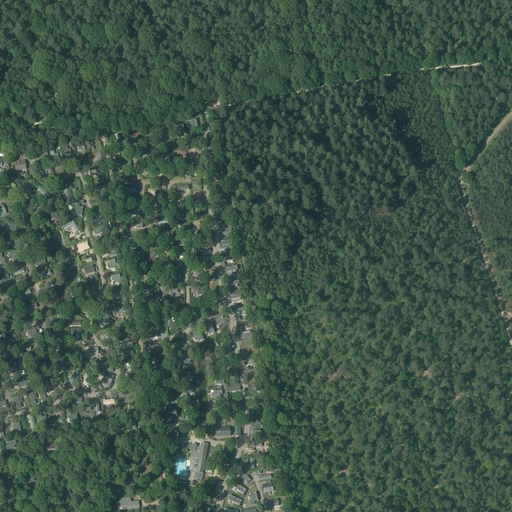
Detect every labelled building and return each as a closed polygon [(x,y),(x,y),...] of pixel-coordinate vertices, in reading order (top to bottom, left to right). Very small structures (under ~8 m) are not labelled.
[(194,129),(198,128),(196,120),(192,121),(193,123),(189,123),(191,132),(195,131),(194,129)] [(181,135),(185,134),(184,126),(179,127),(180,129),(177,129),(178,138),(182,137),(181,135)] [(151,140),(155,139),(153,131),(149,132),(149,134),(146,134),(148,143),(151,142),(151,140)] [(169,132),(166,133),(166,132),(165,133),(161,134),(162,138),(161,138),(162,141),(172,139),(171,136),(170,136),(169,132)] [(46,151),(30,154),(31,161),(47,158),(46,151)] [(26,170),(24,161),(13,163),(15,172),(26,170)] [(192,166),(185,170),(189,176),(196,172),(192,166)] [(38,167),(35,169),(40,176),(41,176),(44,175),(38,167)] [(133,176),(123,177),(124,182),(125,182),(126,184),(135,184),(134,179),(133,176)] [(33,197),(25,186),(21,188),(28,200),(33,197)] [(39,187),(37,191),(40,193),(42,194),(45,196),(47,193),(39,187)] [(153,187),(151,190),(156,193),(159,194),(161,195),(162,191),(153,187)] [(69,191),(65,193),(69,204),(73,202),(69,191)] [(78,215),(82,216),(83,209),(79,208),(80,205),(76,205),(75,209),(76,209),(75,212),(78,213),(78,215)] [(100,208),(95,219),(100,221),(104,210),(100,208)] [(57,219),(55,213),(53,214),(51,209),(47,210),(50,221),(57,219)] [(39,211),(34,214),(38,223),(44,220),(39,211)] [(230,215),(229,211),(219,214),(220,218),(219,218),(220,220),(229,218),(229,215),(230,215)] [(73,222),(63,228),(65,231),(73,227),(76,232),(79,231),(73,222)] [(10,228),(10,231),(18,232),(18,229),(16,229),(17,225),(9,224),(8,228),(10,228)] [(101,227),(94,232),(96,236),(104,231),(101,227)] [(220,233),(221,236),(227,235),(227,234),(231,234),(230,232),(232,231),(231,229),(232,229),(231,227),(220,229),(221,233),(220,233)] [(206,232),(198,232),(199,240),(207,240),(206,232)] [(40,235),(28,238),(29,243),(41,240),(40,235)] [(132,239),(129,239),(131,250),(134,249),(137,249),(135,238),(132,239)] [(221,245),(221,248),(228,247),(228,246),(231,246),(231,243),(232,243),(232,241),(232,239),(221,241),(221,245)] [(19,240),(11,242),(12,247),(13,247),(13,249),(20,248),(20,245),(19,240)] [(87,243),(77,246),(79,253),(89,250),(87,243)] [(181,250),(180,254),(185,255),(185,258),(189,259),(190,252),(181,250)] [(153,252),(145,258),(147,261),(156,255),(153,252)] [(230,253),(223,254),(223,258),(221,258),(222,262),(230,260),(229,257),(231,257),(230,253)] [(46,264),(44,257),(33,260),(35,267),(46,264)] [(114,267),(114,268),(119,266),(118,263),(115,264),(114,260),(107,262),(107,264),(108,263),(108,266),(110,265),(111,268),(114,267)] [(93,266),(84,269),(86,276),(95,273),(93,266)] [(237,270),(236,266),(226,268),(227,272),(226,272),(227,275),(236,273),(236,270),(237,270)] [(198,270),(194,272),(200,280),(203,278),(198,270)] [(119,282),(119,283),(123,282),(123,278),(120,279),(119,275),(112,277),(112,278),(113,280),(115,280),(116,283),(119,282)] [(239,285),(238,280),(227,283),(228,287),(228,289),(238,287),(237,285),(239,285)] [(87,290),(79,282),(76,285),(81,290),(79,293),(81,295),(87,290)] [(152,284),(141,291),(145,297),(148,295),(147,292),(155,288),(152,284)] [(205,289),(196,291),(198,296),(199,296),(202,295),(204,300),(204,301),(208,299),(205,289)] [(241,294),(230,296),(231,300),(230,300),(231,303),(237,301),(241,300),(240,298),(241,298),(241,295),(241,294)] [(75,298),(68,300),(70,308),(77,307),(75,298)] [(36,304),(23,307),(24,312),(37,309),(36,304)] [(198,306),(197,306),(197,310),(204,309),(204,313),(208,312),(207,305),(198,306)] [(246,308),(236,310),(237,314),(236,314),(236,316),(246,314),(246,312),(247,312),(246,308)] [(164,310),(157,310),(157,314),(160,314),(161,321),(165,321),(164,310)] [(102,324),(105,323),(105,324),(106,324),(106,323),(109,322),(108,318),(109,318),(108,315),(98,317),(99,320),(100,320),(102,324)] [(33,316),(21,324),(24,328),(35,321),(33,316)] [(60,321),(56,322),(56,328),(66,327),(65,317),(60,317),(60,321)] [(222,317),(213,321),(216,325),(220,323),(221,325),(225,323),(222,317)] [(207,324),(204,325),(207,333),(209,332),(210,334),(214,332),(211,325),(208,326),(207,324)] [(35,329),(26,332),(28,337),(30,336),(30,339),(39,336),(38,333),(36,333),(35,329)] [(80,330),(71,330),(71,342),(76,342),(76,339),(76,334),(79,334),(81,334),(80,330)] [(51,332),(51,342),(55,342),(55,336),(61,336),(61,332),(51,332)] [(195,332),(193,333),(196,340),(199,339),(199,341),(203,339),(199,332),(196,334),(195,332)] [(14,342),(17,341),(13,334),(4,339),(6,342),(12,339),(14,342)] [(224,347),(221,349),(222,352),(226,350),(229,349),(228,346),(230,345),(229,343),(230,343),(229,341),(222,344),(224,347)] [(176,344),(171,356),(175,357),(180,346),(176,344)] [(186,346),(184,348),(190,352),(192,350),(193,351),(196,348),(190,344),(187,347),(186,346)] [(226,360),(223,361),(224,365),(229,363),(232,362),(231,359),(232,358),(231,356),(232,356),(231,354),(224,357),(226,360)] [(247,362),(247,365),(255,364),(254,360),(257,360),(256,356),(248,358),(249,362),(247,362)] [(179,361),(178,365),(183,366),(186,366),(187,363),(189,364),(189,361),(190,361),(190,360),(183,358),(182,362),(179,361)] [(133,360),(128,361),(132,373),(137,372),(133,360)] [(234,369),(229,369),(230,373),(229,373),(230,374),(230,377),(235,376),(235,378),(238,377),(237,367),(234,367),(234,369)] [(220,376),(215,377),(216,380),(215,380),(215,381),(216,381),(216,384),(221,384),(221,385),(224,385),(223,374),(219,374),(220,376)] [(45,375),(37,376),(38,381),(39,380),(40,383),(48,382),(48,378),(46,379),(45,375)] [(75,388),(79,378),(72,375),(69,385),(75,388)] [(104,376),(102,381),(106,384),(104,388),(108,390),(113,381),(104,376)] [(126,380),(124,380),(125,386),(128,385),(138,382),(137,377),(126,380)] [(89,379),(85,381),(92,392),(96,389),(89,379)] [(262,384),(251,386),(251,389),(251,390),(251,392),(258,391),(261,390),(261,388),(262,387),(262,385),(262,384)] [(53,386),(41,390),(42,395),(55,390),(53,386)] [(35,392),(27,394),(30,407),(35,405),(34,400),(36,400),(35,392)] [(20,396),(13,398),(16,410),(21,409),(19,404),(22,403),(20,396)] [(128,406),(139,408),(141,399),(130,396),(128,406)] [(252,404),(253,406),(262,404),(262,402),(263,401),(262,398),(252,400),(253,404),(252,404)] [(164,411),(165,419),(177,417),(176,409),(174,409),(173,408),(172,408),(171,409),(170,410),(164,411)] [(251,423),(258,428),(260,425),(257,423),(263,416),(259,413),(251,423)] [(92,414),(84,415),(86,422),(93,421),(92,414)] [(77,415),(69,416),(70,423),(78,422),(77,415)] [(41,416),(37,416),(39,425),(42,425),(42,426),(47,425),(45,417),(41,418),(41,416)] [(14,426),(11,427),(14,436),(17,435),(17,433),(21,432),(19,423),(14,425),(14,426)] [(230,428),(216,429),(217,437),(230,436),(230,428)] [(5,447),(6,451),(15,449),(14,446),(16,446),(15,441),(6,443),(7,446),(5,447)] [(198,460),(196,473),(195,479),(202,480),(203,474),(208,444),(201,443),(201,447),(198,446),(198,447),(192,447),(191,451),(192,451),(191,458),(198,460)] [(248,443),(249,452),(253,451),(253,448),(259,448),(259,443),(248,443)] [(111,482),(110,482),(110,486),(121,485),(121,481),(119,481),(118,471),(110,472),(111,482)] [(242,471),(239,474),(240,475),(241,476),(243,478),(242,478),(247,484),(251,481),(242,471)] [(236,483),(234,487),(235,487),(235,488),(236,488),(238,490),(244,494),(247,490),(236,483)] [(66,491),(61,493),(63,497),(70,495),(68,489),(66,490),(66,491)] [(252,496),(249,497),(250,500),(251,505),(254,504),(254,501),(257,500),(256,493),(254,493),(254,494),(252,495),(252,496)] [(230,496),(229,500),(230,500),(231,501),(234,502),(233,502),(240,505),(242,501),(230,496)] [(119,502),(115,503),(116,509),(126,507),(127,510),(135,509),(135,510),(139,509),(138,502),(130,503),(130,498),(119,500),(119,502)] [(277,501),(267,503),(268,509),(279,507),(277,501)]
